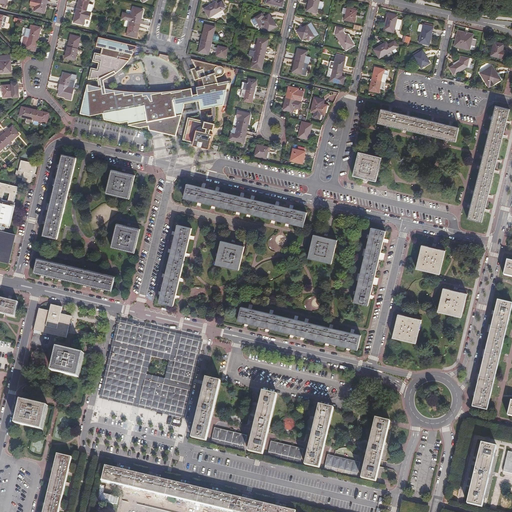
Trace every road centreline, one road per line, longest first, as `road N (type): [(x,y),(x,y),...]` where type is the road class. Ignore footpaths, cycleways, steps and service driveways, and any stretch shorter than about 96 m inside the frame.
road 1 (residential): [(15,284),(53,146),(71,141),(172,166)]
road 2 (tertiary): [(138,313),(372,368)]
road 3 (unclassified): [(398,497),(184,446)]
road 4 (unclassified): [(178,471),(347,511)]
road 5 (residential): [(35,288),(0,442)]
road 6 (residential): [(172,166),(138,313)]
road 7 (residential): [(405,223),(372,368)]
road 8 (residential): [(436,84),(408,77),(402,96),(473,112),(490,97)]
road 9 (residential): [(172,166),(310,200)]
road 10 (residential): [(315,183),(334,183),(349,120),(346,99),(328,124)]
road 11 (tertiary): [(497,244),(467,369)]
road 12 (residential): [(294,0),(265,120)]
road 13 (unclassified): [(115,307),(86,427)]
road 14 (residential): [(161,0),(153,42),(181,49),(197,0)]
